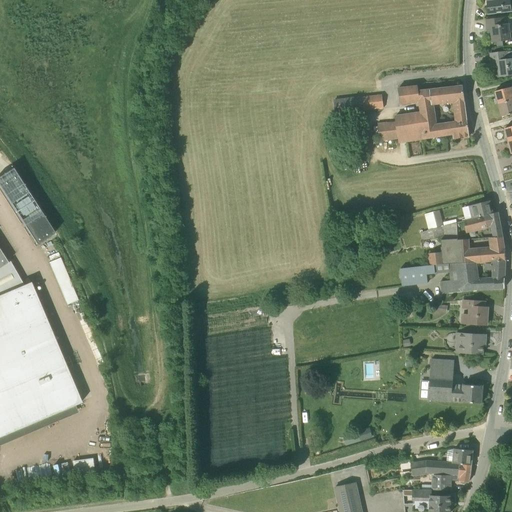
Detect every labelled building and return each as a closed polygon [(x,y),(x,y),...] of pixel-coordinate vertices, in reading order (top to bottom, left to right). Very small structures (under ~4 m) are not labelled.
[(511,12),(511,0),(493,0),(494,0),(487,1),(488,15),(511,12)] [(504,25),(503,18),(487,20),(489,32),(492,32),(493,42),(511,39),(511,31),(510,32),(509,25),(504,25)] [(511,58),(508,59),(507,52),(491,54),(492,65),(498,65),(500,77),(511,75),(511,58)] [(420,112),(435,110),(435,105),(453,103),(456,121),(467,120),(465,102),(466,102),(463,86),(462,86),(419,92),(418,85),(399,88),(401,105),(419,103),(420,112)] [(511,87),(496,92),(499,105),(511,101),(511,87)] [(336,114),(385,109),(383,95),(363,97),(363,96),(335,100),(336,114)] [(502,117),(511,114),(511,101),(499,105),(502,117)] [(435,110),(420,112),(395,116),(396,121),(378,123),(381,140),(398,139),(399,144),(426,140),(425,139),(454,135),(454,139),(470,137),(468,121),(467,121),(467,120),(456,121),(437,124),(435,110)] [(0,176),(0,187),(37,245),(38,243),(54,233),(13,168),(0,176)] [(470,206),(473,217),(474,219),(499,212),(494,213),(491,201),(470,206)] [(430,230),(457,223),(457,220),(442,223),(439,211),(426,215),(430,230)] [(504,238),(502,229),(499,212),(474,219),(465,222),(467,231),(492,225),(495,238),(504,238)] [(457,223),(430,230),(421,233),(423,241),(441,237),(442,240),(442,252),(429,253),(430,265),(431,264),(435,264),(449,263),(477,261),(477,264),(478,264),(486,263),(492,263),(506,262),(506,261),(505,247),(504,238),(495,238),(491,238),(492,247),(470,248),(470,239),(458,240),(457,223)] [(0,437),(72,407),(81,402),(31,282),(0,295),(0,267),(8,263),(0,249),(0,437)] [(49,254),(67,302),(78,298),(61,250),(49,254)] [(477,261),(449,263),(449,264),(450,273),(451,281),(441,281),(443,294),(463,292),(477,291),(477,290),(505,289),(505,278),(506,278),(506,275),(493,275),(493,277),(479,278),(478,264),(477,264),(477,261)] [(493,275),(506,275),(506,262),(492,263),(486,263),(486,271),(492,270),(493,275)] [(431,264),(430,265),(410,267),(412,283),(429,281),(428,274),(436,274),(435,264),(431,264)] [(482,301),(464,300),(464,308),(470,308),(469,315),(463,315),(463,323),(487,325),(488,308),(482,307),(482,301)] [(457,352),(462,353),(483,354),(484,345),(486,345),(486,341),(484,340),(484,335),(457,333),(457,339),(458,339),(457,352)] [(455,360),(432,359),(429,400),(432,400),(482,403),(483,386),(453,383),(455,360)] [(372,429),(344,432),(346,442),(373,438),(372,429)] [(403,478),(414,476),(427,474),(427,473),(433,473),(433,472),(459,474),(460,463),(472,464),(473,450),(455,448),(454,463),(427,461),(413,463),(414,472),(402,474),(403,478)] [(95,456),(62,462),(64,471),(96,465),(95,456)] [(433,490),(451,491),(451,481),(461,481),(469,482),(471,475),(472,464),(460,463),(459,474),(433,472),(433,473),(451,474),(451,476),(433,476),(433,490)] [(340,511),(362,511),(356,483),(336,488),(340,511)] [(411,488),(404,489),(405,502),(413,501),(411,488)] [(432,495),(433,490),(414,490),(414,500),(415,500),(414,511),(431,511),(451,511),(452,496),(432,495)]
